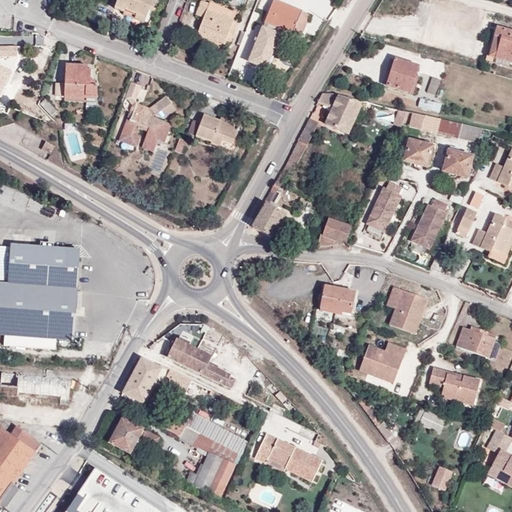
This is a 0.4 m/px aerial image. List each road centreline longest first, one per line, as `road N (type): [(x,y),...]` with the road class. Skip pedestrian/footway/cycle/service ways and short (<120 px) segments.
road 1 (tertiary): [(402,511),(384,477),(271,343)]
road 2 (residential): [(265,246),(334,252),(461,285)]
road 3 (residential): [(155,314),(71,443)]
road 4 (tertiary): [(187,249),(53,176)]
road 5 (tertiary): [(53,176),(173,264)]
road 6 (residential): [(297,117),(156,71)]
road 7 (tertiary): [(366,0),(297,117)]
road 8 (residential): [(156,71),(39,25)]
road 9 (residential): [(176,511),(71,443)]
